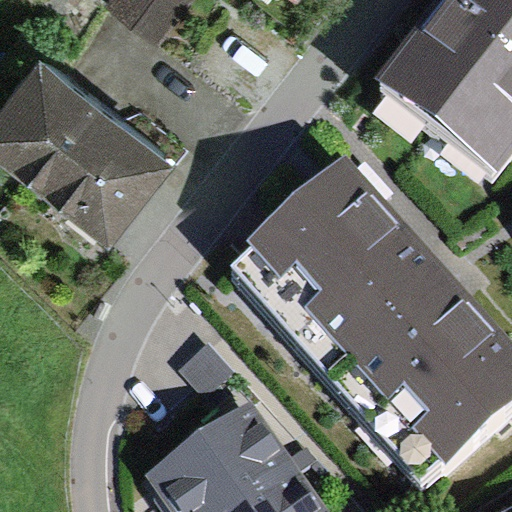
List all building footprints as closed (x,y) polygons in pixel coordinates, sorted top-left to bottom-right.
[(108,0),(109,0),(155,36),(182,0),(108,0)] [(500,181),(511,165),(511,0),(455,0),(384,92),(500,181)] [(163,173),(175,157),(39,54),(0,104),(0,150),(114,237),(163,173)] [(351,172),(229,281),(421,495),(511,413),(511,352),(435,266),(351,172)] [(209,346),(180,372),(203,399),(233,373),(209,346)] [(326,511),(253,406),(146,480),(168,511),(326,511)]
